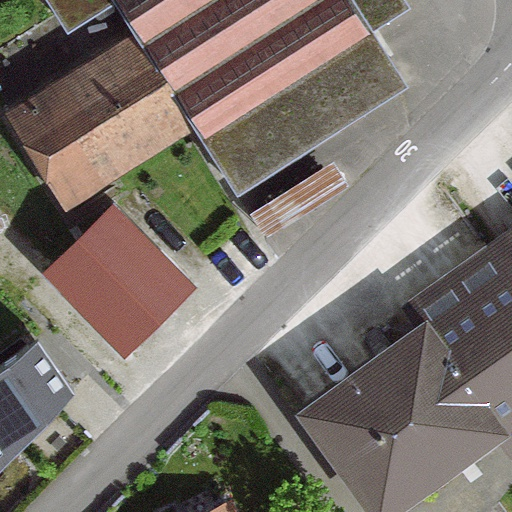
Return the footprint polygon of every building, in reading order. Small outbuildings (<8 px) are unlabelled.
[(45,0),(64,28),(108,0),(112,0),(137,38),(188,118),(227,178),(394,72),(366,28),(395,10),(389,0),(45,0)] [(188,118),(137,38),(51,92),(48,88),(6,115),(60,203),(103,176),(100,172),(188,118)] [(192,280),(110,200),(45,266),(127,346),(192,280)] [(511,264),(502,272),(511,285),(511,264)] [(375,511),(511,414),(511,285),(502,272),(304,413),(375,511)] [(35,320),(0,345),(0,452),(77,380),(35,320)]
